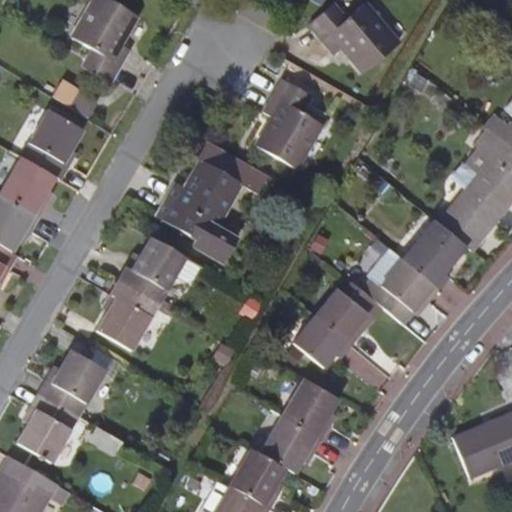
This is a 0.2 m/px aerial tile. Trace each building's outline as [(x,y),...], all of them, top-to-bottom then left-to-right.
[(135,20),(100,0),(93,0),(69,41),(90,53),(80,70),(107,85),(127,53),(118,48),(135,20)] [(332,6),(308,26),(331,54),(340,48),(362,73),(396,45),(364,6),(345,21),(332,6)] [(254,148),(294,172),(320,127),(298,115),(309,96),(281,80),(263,112),(272,118),(254,148)] [(89,116),(97,102),(75,89),(67,103),(89,116)] [(511,101),(501,115),(511,123),(511,129),(497,117),(486,129),(511,151),(511,101)] [(20,159),(54,179),(59,182),(67,168),(61,165),(70,152),(81,132),(47,111),(20,159)] [(465,250),(468,253),(502,213),(497,209),(511,190),(511,151),(486,129),(474,144),(476,147),(462,165),(475,175),(434,224),(465,250)] [(264,176),(204,141),(193,159),(198,162),(182,190),(174,185),(155,218),(193,241),(223,259),(233,241),(212,228),(237,185),(254,194),(264,176)] [(74,154),(70,152),(61,165),(67,168),(74,154)] [(0,193),(0,197),(37,219),(48,201),(42,197),(54,179),(20,159),(0,193)] [(0,248),(10,254),(21,235),(27,238),(37,219),(0,197),(0,248)] [(465,250),(434,224),(402,262),(438,292),(448,280),(443,275),(465,250)] [(201,270),(150,239),(137,261),(130,274),(125,270),(117,284),(156,306),(176,271),(187,278),(197,279),(201,270)] [(218,267),(223,259),(193,241),(189,248),(218,267)] [(0,248),(0,271),(2,268),(7,271),(15,257),(10,254),(0,248)] [(360,292),(382,310),(400,325),(422,299),(428,304),(438,292),(402,262),(387,249),(365,275),(371,280),(360,292)] [(132,258),(125,270),(130,274),(137,261),(132,258)] [(360,292),(345,279),(313,317),(349,348),(359,336),(354,331),(365,317),(371,322),(382,310),(360,292)] [(156,306),(117,284),(109,297),(115,300),(107,312),(96,332),(129,351),(156,306)] [(102,309),(107,312),(115,300),(109,297),(102,309)] [(349,348),(313,317),(292,343),(321,369),(334,355),(339,359),(349,348)] [(359,336),(371,322),(365,317),(354,331),(359,336)] [(36,395),(76,418),(102,373),(67,352),(56,371),(49,384),(45,381),(36,395)] [(52,369),(45,381),(49,384),(56,371),(52,369)] [(280,418),(318,439),(329,421),(324,418),(335,400),(302,381),(280,418)] [(76,418),(36,395),(29,409),(33,411),(25,425),(13,445),(48,464),(76,418)] [(20,422),(25,425),(33,411),(29,409),(20,422)] [(318,439),(280,418),(258,455),(283,471),(291,475),(302,456),(306,459),(318,439)] [(511,421),(490,431),(485,426),(454,439),(470,478),(511,460),(511,421)] [(228,490),(266,511),(277,493),(272,490),(283,471),(258,455),(251,451),(228,490)] [(0,511),(36,511),(53,484),(5,456),(0,465),(0,511)] [(265,511),(266,511),(228,490),(215,511),(265,511)]
